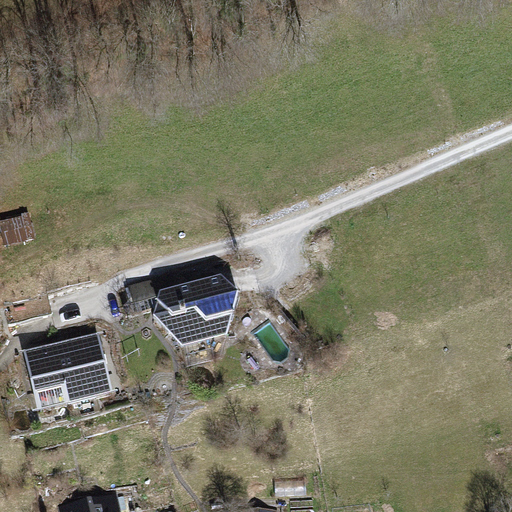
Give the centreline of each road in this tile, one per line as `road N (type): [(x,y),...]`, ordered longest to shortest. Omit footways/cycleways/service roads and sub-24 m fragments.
road 1 (track): [(511,288),(360,341),(306,324),(256,273)]
road 2 (unknown): [(76,305),(209,262),(229,259),(256,273)]
